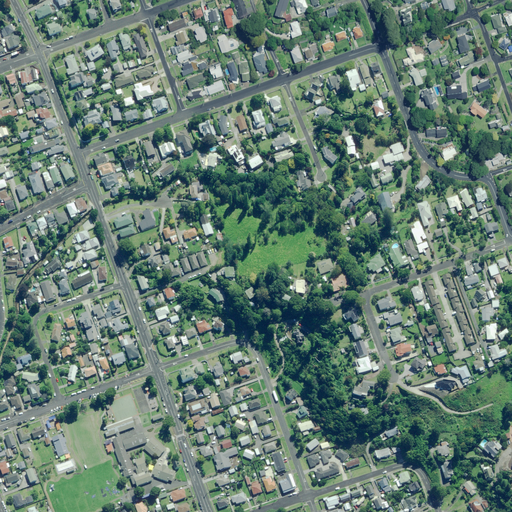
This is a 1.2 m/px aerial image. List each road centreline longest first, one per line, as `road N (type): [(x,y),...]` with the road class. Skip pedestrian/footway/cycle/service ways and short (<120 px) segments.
road 1 (residential): [(155,369),(235,342),(250,345),(308,495)]
road 2 (residential): [(125,284),(35,317),(61,403)]
road 3 (residential): [(483,178),(450,173),(422,152),(379,48)]
road 4 (residential): [(361,295),(511,237)]
road 5 (residential): [(207,511),(155,369)]
